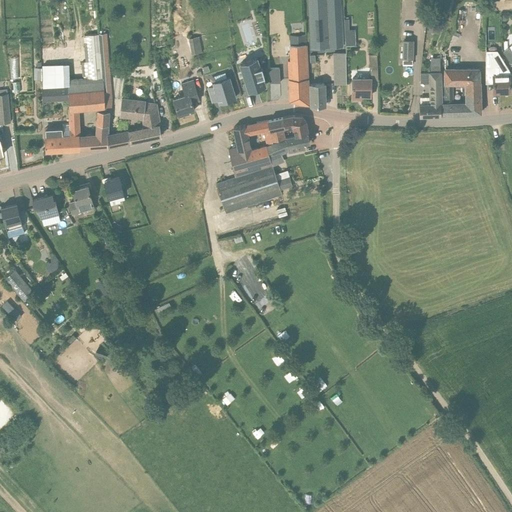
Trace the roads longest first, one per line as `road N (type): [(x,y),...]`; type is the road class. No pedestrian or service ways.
road 1 (unclassified): [(511,501),(349,282),(336,238),(339,117)]
road 2 (tertiary): [(0,183),(270,109),(339,117)]
road 3 (tertiary): [(339,117),(511,118)]
